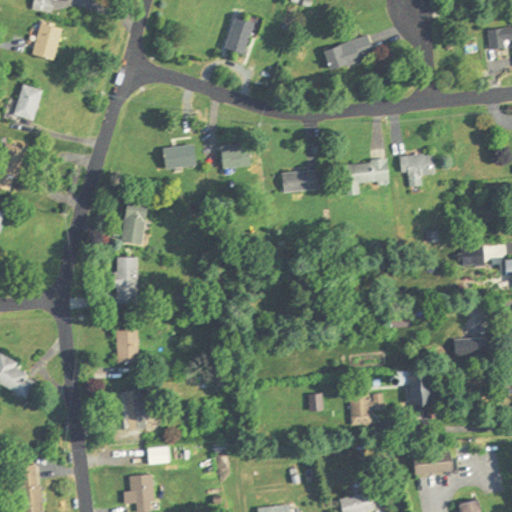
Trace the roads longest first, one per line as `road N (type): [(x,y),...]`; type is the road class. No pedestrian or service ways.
road 1 (residential): [(84,511),(61,299),(146,0)]
road 2 (residential): [(127,65),(302,120),(511,94)]
